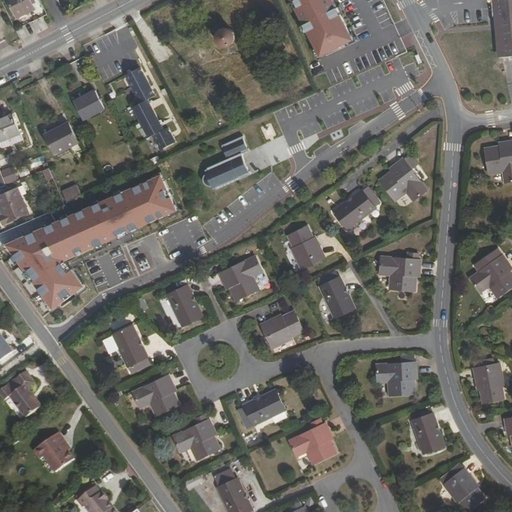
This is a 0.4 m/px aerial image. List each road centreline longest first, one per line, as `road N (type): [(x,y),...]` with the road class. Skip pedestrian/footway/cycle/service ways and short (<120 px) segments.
road 1 (residential): [(103,297),(205,250),(307,168),(445,85)]
road 2 (residential): [(439,341),(454,122)]
road 3 (residential): [(47,342),(171,511)]
road 4 (residential): [(511,486),(463,423),(439,341)]
road 5 (residential): [(253,376),(212,391),(194,374),(189,356),(197,344),(222,334),(237,341)]
